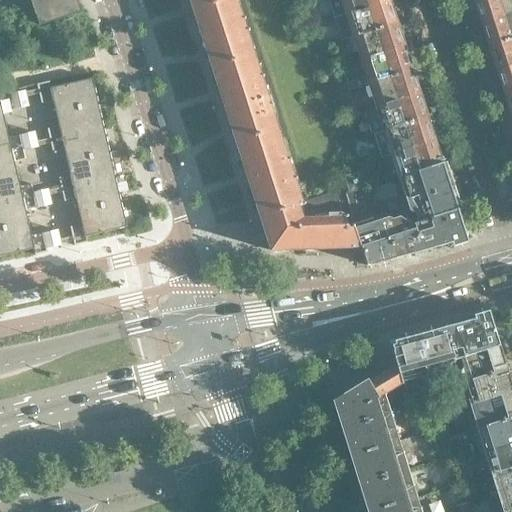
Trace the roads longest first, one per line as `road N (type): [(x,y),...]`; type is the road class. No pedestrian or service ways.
road 1 (secondary): [(511,255),(364,299),(200,312)]
road 2 (secondary): [(216,364),(511,277)]
road 3 (residential): [(427,0),(511,250)]
road 4 (residential): [(181,246),(180,219),(108,0)]
road 5 (residential): [(228,456),(6,511)]
road 6 (secondary): [(0,418),(216,364)]
road 7 (secondary): [(200,312),(0,363)]
road 8 (residential): [(0,289),(181,246)]
road 9 (residential): [(337,511),(238,444)]
